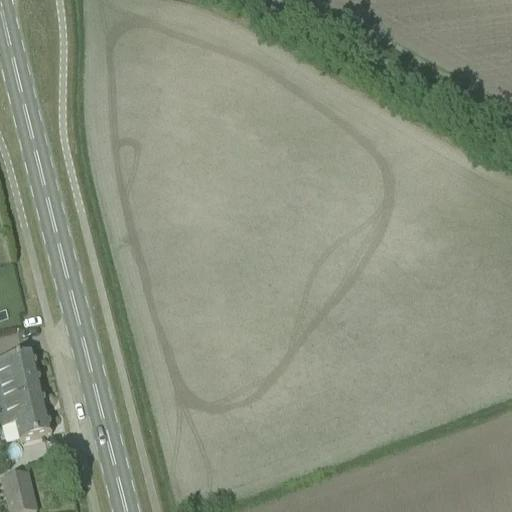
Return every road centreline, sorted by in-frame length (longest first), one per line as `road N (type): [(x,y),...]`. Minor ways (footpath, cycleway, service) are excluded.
road 1 (primary): [(124,511),(0,13)]
road 2 (unclassified): [(252,0),(511,142)]
